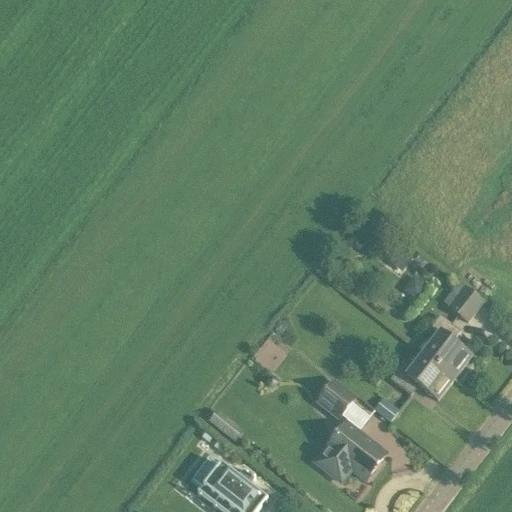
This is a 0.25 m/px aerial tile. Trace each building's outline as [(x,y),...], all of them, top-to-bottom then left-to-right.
[(448,309),(468,324),(483,304),(464,289),(448,309)] [(435,340),(423,356),(454,380),(471,358),(453,343),(460,334),(439,317),(427,333),(435,340)] [(437,402),(454,380),(423,356),(412,370),(404,364),(391,382),(411,397),(418,387),(437,402)] [(317,403),(339,421),(355,401),(333,383),(317,403)] [(399,413),(383,401),(374,413),(390,425),(399,413)] [(216,415),(207,427),(219,436),(228,424),(216,415)] [(326,451),(316,465),(326,472),(341,484),(351,471),(366,482),(386,456),(346,425),(326,451)] [(258,511),(267,501),(249,487),(255,480),(244,472),(239,479),(221,465),(203,488),(233,511),(258,511)]
